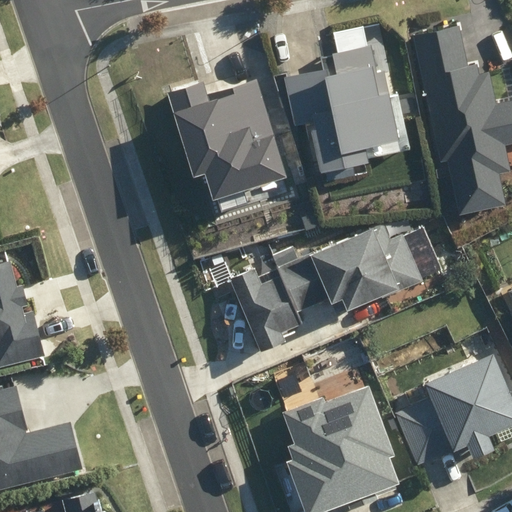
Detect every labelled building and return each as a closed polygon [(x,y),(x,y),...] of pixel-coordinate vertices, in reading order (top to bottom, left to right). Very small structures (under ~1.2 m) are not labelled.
[(461,22),(415,33),(445,159),(451,158),(464,212),(511,201),(504,172),(511,169),(511,151),(510,142),(511,141),(511,98),(502,101),(494,68),(482,71),(480,60),(471,62),(461,22)] [(380,69),(374,42),(322,54),(325,67),(288,76),(299,123),(320,118),(321,125),(316,126),(326,168),(375,157),(372,143),(404,136),(388,68),(380,69)] [(287,177),(256,79),(208,95),(204,81),(167,93),(194,178),(205,174),(213,200),(287,177)] [(234,276),(266,348),(292,337),(288,329),(306,322),(301,311),(337,295),(338,299),(349,294),(355,306),(385,293),(386,296),(427,278),(406,231),(394,236),(386,219),(301,256),(297,244),(276,253),(284,272),(266,280),(260,265),(234,276)] [(17,287),(10,262),(0,264),(0,366),(45,356),(33,310),(24,313),(23,308),(28,306),(23,285),(17,287)] [(511,423),(511,379),(497,347),(426,380),(432,394),(395,411),(419,463),(456,446),(457,448),(472,441),(479,454),(501,444),(495,431),(511,423)] [(28,429),(16,385),(0,389),(0,488),(81,468),(69,423),(26,433),(25,430),(28,429)] [(286,460),(306,511),(318,511),(399,482),(389,456),(393,454),(367,385),(324,401),(322,397),(282,412),(294,443),(287,445),(292,458),(286,460)] [(101,511),(95,490),(61,499),(64,511),(101,511)]
